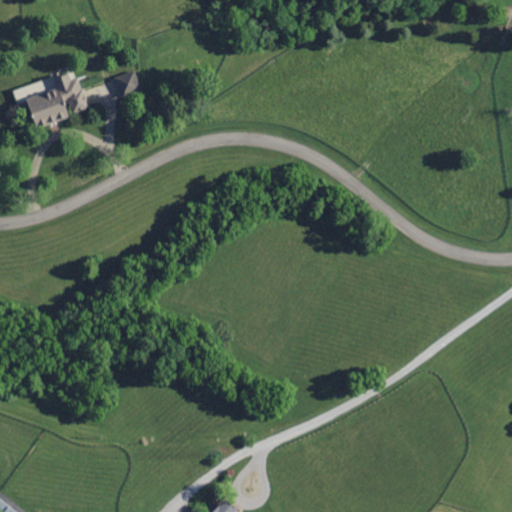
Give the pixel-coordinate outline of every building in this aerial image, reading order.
[(124,99),(116,79),(136,71),(143,91),(124,99)] [(72,80),(76,79),(78,78),(82,89),(84,89),(85,91),(90,104),(91,108),(74,114),(70,103),(66,104),(70,117),(66,118),(64,119),(61,120),(56,122),(52,123),(39,128),(28,99),(31,98),(37,96),(38,95),(58,88),(55,79),(57,78),(63,76),(69,74),(70,73),(70,74),(72,80)] [(56,90),(53,78),(25,85),(25,88),(13,91),(16,101),(56,90)] [(2,511),(0,510),(0,494),(2,492),(10,499),(27,511),(2,511)] [(233,511),(214,511),(215,511),(223,502),(233,511)]
